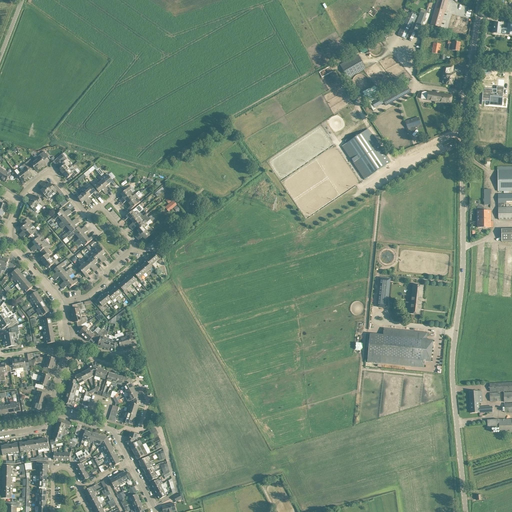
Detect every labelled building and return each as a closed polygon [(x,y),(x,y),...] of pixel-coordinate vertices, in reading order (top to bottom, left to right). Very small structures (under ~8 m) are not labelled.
[(438,0),(432,21),(429,20),(429,23),(431,24),(440,27),(447,0),(438,0)] [(418,18),(416,24),(422,26),(426,14),(427,12),(427,11),(422,9),(418,18)] [(408,12),(398,35),(406,39),(417,16),(408,12)] [(511,20),(508,20),(507,28),(501,27),(502,23),(494,22),(493,33),(501,34),(506,34),(511,35),(511,20)] [(436,32),(436,38),(447,40),(448,33),(436,32)] [(448,44),(449,44),(448,49),(451,49),(451,50),(459,51),(460,42),(453,41),(448,41),(448,44)] [(433,43),(432,52),(439,54),(441,44),(433,43)] [(347,78),(349,77),(366,68),(358,54),(340,65),(347,78)] [(442,78),(447,79),(446,84),(453,85),(453,80),(454,80),(455,73),(452,73),(453,66),(444,67),(442,78)] [(362,82),(357,83),(356,80),(355,81),(357,88),(362,86),(362,87),(369,86),(367,79),(361,80),(362,82)] [(381,97),(382,99),(386,106),(411,92),(407,84),(386,96),(385,94),(381,97)] [(483,85),(482,105),(482,101),(489,102),(489,105),(502,106),(503,93),(493,92),(493,89),(483,88),(484,85),(483,85)] [(452,96),(424,91),(422,92),(421,98),(427,99),(427,100),(451,104),(452,96)] [(379,98),(376,100),(372,103),(375,108),(383,103),(380,98),(379,98)] [(405,121),(407,128),(411,127),(419,124),(421,123),(419,117),(405,121)] [(368,129),(346,143),(369,177),(390,162),(368,129)] [(35,159),(41,167),(46,164),(41,158),(43,156),(46,159),(49,157),(44,151),(37,156),(36,155),(33,157),(35,159)] [(59,157),(55,160),(58,165),(63,161),(59,157)] [(30,159),(26,162),(31,168),(33,166),(37,171),(41,167),(35,159),(32,161),(30,159)] [(61,171),(63,174),(70,168),(68,166),(70,164),(67,159),(61,164),(63,166),(60,169),(62,170),(61,171)] [(21,170),(27,178),(32,175),(28,170),(31,168),(26,162),(19,167),(21,170)] [(70,168),(63,174),(65,177),(66,176),(68,178),(71,175),(73,178),(80,171),(78,169),(76,170),(74,169),(75,168),(73,166),(70,168)] [(0,168),(0,177),(6,182),(10,175),(0,168)] [(101,175),(108,185),(111,182),(112,184),(114,182),(107,173),(105,174),(104,175),(103,174),(104,174),(99,168),(96,170),(101,175)] [(17,169),(12,173),(17,179),(19,177),(23,182),(27,178),(21,170),(19,172),(17,169)] [(511,170),(503,170),(498,170),(498,191),(503,191),(503,193),(509,193),(509,191),(511,191),(511,170)] [(101,181),(99,183),(105,190),(107,188),(106,187),(108,185),(101,175),(99,177),(101,181)] [(94,181),(91,183),(99,192),(102,190),(103,191),(105,190),(99,183),(97,184),(94,181)] [(88,182),(83,186),(91,195),(94,193),(95,194),(97,192),(88,182)] [(46,184),(45,186),(52,194),(54,192),(55,194),(57,192),(59,195),(62,193),(55,185),(53,187),(50,183),(47,185),(46,184)] [(91,195),(83,186),(81,185),(80,186),(81,188),(83,189),(80,191),(80,192),(87,200),(89,199),(88,198),(91,195)] [(43,198),(44,200),(48,204),(51,202),(48,199),(50,198),(49,196),(52,194),(45,186),(43,187),(44,188),(41,191),(45,196),(43,198)] [(122,198),(124,200),(133,192),(130,190),(132,189),(130,186),(121,194),(123,197),(122,198)] [(162,188),(155,193),(158,197),(162,193),(165,191),(162,188)] [(87,200),(80,192),(78,194),(77,192),(74,194),(82,203),(85,201),(86,202),(87,200)] [(138,196),(140,194),(137,192),(134,195),(133,192),(124,200),(125,202),(127,201),(129,203),(138,196)] [(130,207),(132,209),(140,202),(138,199),(141,196),(140,194),(138,196),(129,203),(131,206),(130,207)] [(511,201),(511,194),(498,194),(498,219),(511,219),(511,206),(504,207),(504,203),(506,203),(506,201),(511,201)] [(34,197),(32,199),(40,209),(43,207),(45,205),(46,207),(49,205),(48,204),(44,200),(42,201),(38,196),(35,198),(34,197)] [(38,211),(40,209),(32,199),(30,200),(31,201),(28,204),(33,210),(31,212),(35,216),(37,214),(36,212),(38,211)] [(177,205),(173,201),(165,207),(169,212),(177,205)] [(129,217),(131,220),(143,210),(143,209),(141,207),(138,210),(136,208),(123,219),(125,221),(129,217)] [(143,210),(131,220),(133,223),(132,224),(134,225),(146,215),(148,214),(144,209),(143,209),(143,210)] [(58,213),(53,217),(55,220),(58,217),(60,219),(67,214),(65,212),(64,213),(62,210),(58,213)] [(490,211),(477,211),(477,228),(490,228),(490,211)] [(146,215),(134,225),(135,227),(136,227),(139,229),(150,219),(155,215),(153,213),(148,218),(146,215)] [(67,214),(60,219),(62,222),(59,224),(61,227),(70,219),(67,217),(68,216),(67,214)] [(25,225),(21,228),(23,231),(22,232),(24,234),(34,226),(28,219),(23,223),(25,225)] [(70,219),(61,227),(63,229),(66,226),(68,228),(75,223),(73,221),(72,222),(70,219)] [(139,229),(137,230),(139,233),(138,234),(140,236),(150,227),(148,225),(152,221),(150,219),(139,229)] [(75,223),(68,228),(70,231),(67,234),(69,236),(77,228),(75,226),(76,225),(75,223)] [(34,226),(24,234),(25,236),(26,235),(29,238),(30,237),(32,239),(39,233),(34,226)] [(77,228),(69,236),(70,235),(72,237),(75,234),(77,236),(84,231),(82,229),(81,230),(79,227),(77,228)] [(150,227),(140,236),(142,238),(143,237),(145,240),(154,232),(152,230),(150,227)] [(84,231),(77,236),(79,239),(76,242),(78,244),(87,236),(84,234),(85,233),(84,231)] [(39,233),(32,239),(34,241),(32,242),(35,245),(34,246),(35,248),(45,240),(39,233)] [(87,236),(78,244),(80,246),(83,243),(85,246),(92,240),(90,238),(89,239),(87,236)] [(45,240),(35,248),(37,250),(38,249),(40,252),(41,251),(43,253),(48,249),(47,249),(50,246),(45,240)] [(98,244),(96,246),(99,249),(96,251),(102,258),(104,256),(103,255),(105,253),(98,244)] [(51,254),(48,249),(43,253),(44,256),(41,258),(43,260),(42,261),(44,264),(51,258),(49,256),(51,254)] [(100,259),(102,258),(96,251),(94,253),(91,250),(89,252),(90,253),(96,261),(99,258),(100,259)] [(151,253),(149,255),(155,263),(157,261),(160,263),(162,262),(159,259),(161,258),(160,255),(158,252),(155,254),(154,253),(152,255),(151,253)] [(88,261),(94,267),(96,265),(95,264),(98,262),(96,261),(90,253),(88,255),(91,259),(88,261)] [(148,258),(146,260),(152,268),(153,269),(155,267),(153,265),(155,263),(149,255),(146,257),(148,258)] [(51,258),(44,264),(47,267),(48,266),(49,268),(52,265),(54,267),(59,263),(53,256),(51,258)] [(4,257),(0,268),(0,274),(1,275),(3,268),(6,268),(9,259),(4,257)] [(83,259),(81,261),(88,270),(91,268),(92,269),(94,267),(88,261),(86,263),(83,259)] [(145,264),(143,265),(150,274),(152,273),(150,270),(152,268),(146,260),(143,262),(145,264)] [(81,266),(79,268),(84,275),(86,273),(86,272),(88,270),(81,261),(79,263),(81,266)] [(63,262),(54,270),(57,272),(56,273),(57,275),(64,270),(62,267),(65,265),(63,262)] [(139,265),(137,267),(143,275),(146,273),(150,278),(152,276),(150,274),(143,265),(141,267),(139,265)] [(143,275),(137,267),(135,269),(136,271),(134,273),(141,282),(143,280),(141,277),(143,275)] [(17,269),(13,272),(11,274),(13,276),(12,278),(13,280),(21,273),(17,269)] [(64,270),(57,275),(59,277),(60,276),(62,279),(71,272),(69,270),(66,272),(64,270)] [(71,272),(62,279),(64,282),(63,283),(65,285),(71,279),(69,277),(73,274),(71,272)] [(21,273),(13,280),(15,282),(17,281),(19,283),(25,278),(21,273)] [(128,275),(126,277),(132,284),(135,282),(137,285),(139,284),(132,275),(130,276),(128,275)] [(132,284),(126,277),(124,278),(125,280),(123,282),(133,293),(133,294),(135,292),(130,286),(132,284)] [(25,278),(19,283),(21,285),(19,287),(21,289),(29,282),(25,278)] [(379,293),(378,308),(387,309),(390,279),(381,278),(379,293)] [(71,279),(65,285),(67,286),(68,286),(70,288),(79,281),(77,279),(73,281),(71,279)] [(29,282),(21,289),(23,291),(24,290),(27,292),(33,287),(29,282)] [(133,293),(123,282),(121,283),(120,282),(118,284),(124,291),(126,289),(130,293),(131,295),(133,293)] [(411,313),(415,314),(420,314),(423,286),(413,285),(411,304),(412,304),(411,313)] [(121,301),(122,300),(119,296),(122,293),(119,289),(115,286),(113,288),(114,289),(112,291),(121,301)] [(30,300),(31,302),(40,296),(36,291),(32,294),(30,296),(32,299),(30,300)] [(121,301),(112,291),(110,293),(109,291),(106,293),(115,304),(115,303),(113,301),(115,298),(119,303),(121,301)] [(103,293),(101,295),(107,303),(110,301),(113,305),(115,304),(106,293),(104,295),(103,293)] [(100,304),(97,306),(101,310),(102,312),(107,308),(104,305),(107,303),(101,295),(98,297),(100,299),(98,300),(100,304)] [(40,296),(31,302),(33,304),(35,303),(36,306),(43,301),(40,296)] [(43,301),(36,306),(38,308),(36,310),(38,312),(46,306),(43,301)] [(71,310),(73,316),(81,314),(80,310),(84,309),(84,307),(83,303),(77,304),(78,308),(71,310)] [(46,306),(38,312),(39,314),(41,313),(43,316),(50,311),(46,306)] [(11,311),(10,312),(7,307),(3,310),(4,309),(5,312),(0,315),(0,322),(8,318),(11,316),(11,315),(13,314),(11,311)] [(81,314),(73,316),(74,322),(81,321),(82,325),(86,322),(87,321),(86,317),(82,318),(81,314)] [(18,325),(17,323),(17,322),(14,318),(10,320),(8,318),(0,322),(0,323),(3,328),(2,329),(9,325),(10,327),(11,327),(11,328),(18,326),(18,325)] [(86,322),(82,325),(81,325),(84,328),(79,333),(84,337),(90,330),(87,328),(89,326),(86,322)] [(4,335),(5,341),(17,339),(16,335),(17,335),(18,335),(18,334),(19,334),(19,333),(19,332),(18,326),(11,328),(9,329),(9,330),(11,329),(12,333),(4,334),(4,335)] [(383,335),(379,335),(370,334),(367,362),(424,368),(424,361),(431,362),(433,340),(427,339),(427,333),(384,328),(383,335)] [(90,330),(84,337),(89,341),(93,336),(96,338),(95,341),(96,339),(98,334),(95,331),(93,333),(90,330)] [(127,336),(124,337),(126,346),(132,345),(130,339),(133,338),(134,341),(131,331),(126,333),(127,336)] [(98,334),(96,339),(100,340),(98,345),(103,347),(107,335),(99,332),(98,334)] [(120,346),(121,348),(126,346),(124,337),(122,332),(115,334),(115,337),(115,344),(115,347),(120,346)] [(103,347),(109,349),(110,347),(111,347),(112,346),(115,347),(115,344),(115,337),(107,335),(103,347)] [(17,339),(5,341),(6,347),(18,345),(17,339)] [(38,358),(36,358),(55,364),(57,359),(47,356),(46,359),(39,357),(38,358)] [(10,367),(11,371),(11,373),(17,372),(17,374),(20,373),(20,372),(18,358),(15,359),(15,360),(12,360),(13,366),(10,367)] [(22,358),(18,358),(20,372),(24,371),(30,370),(29,364),(26,364),(25,358),(22,359),(22,358)] [(55,364),(36,358),(35,358),(35,361),(35,362),(39,363),(39,362),(45,364),(44,367),(53,370),(55,364)] [(89,368),(89,369),(92,373),(93,376),(94,378),(95,376),(96,373),(98,368),(98,367),(93,365),(89,368)] [(89,369),(85,371),(89,379),(93,376),(92,373),(89,369)] [(85,371),(80,374),(84,381),(89,379),(85,371)] [(34,374),(33,376),(50,382),(52,376),(42,373),(41,376),(34,374)] [(80,374),(75,376),(78,381),(79,384),(84,381),(80,374)] [(117,384),(119,376),(114,374),(112,382),(111,385),(116,386),(117,384)] [(70,377),(69,382),(70,383),(76,384),(76,382),(78,381),(75,376),(75,375),(70,377)] [(124,378),(125,376),(122,375),(121,377),(119,376),(117,384),(122,386),(123,382),(124,378)] [(50,382),(33,376),(32,379),(39,381),(38,384),(43,386),(48,387),(50,382)] [(123,382),(126,385),(131,383),(132,382),(130,378),(125,376),(124,378),(123,382)] [(511,382),(489,384),(490,392),(511,390),(511,382)] [(70,383),(68,388),(79,391),(81,386),(78,385),(76,384),(70,383)] [(126,385),(121,388),(124,393),(126,392),(133,388),(131,383),(126,385)] [(79,391),(68,388),(67,393),(77,396),(79,391)] [(133,388),(126,392),(128,396),(136,392),(133,388)] [(38,394),(37,397),(44,399),(46,394),(37,391),(36,393),(38,394)] [(481,391),(474,391),(469,392),(470,413),(492,412),(492,406),(479,407),(479,402),(482,402),(481,391)] [(511,391),(503,392),(504,402),(511,401),(511,391)] [(136,392),(128,396),(131,401),(133,400),(134,399),(138,397),(136,392)] [(500,392),(489,393),(490,401),(500,401),(500,392)] [(76,401),(77,396),(67,393),(65,398),(73,400),(76,401)] [(142,401),(139,396),(138,397),(134,399),(133,400),(134,401),(133,403),(134,403),(134,404),(139,405),(140,406),(142,401)] [(34,400),(33,402),(43,405),(44,399),(37,397),(36,400),(34,399),(34,400)] [(73,400),(65,398),(64,403),(68,404),(67,406),(74,408),(75,404),(72,404),(73,400)] [(43,405),(33,402),(32,405),(34,405),(33,408),(37,410),(40,411),(41,411),(43,405)] [(136,415),(137,410),(129,408),(127,407),(126,412),(136,415)] [(134,420),(136,415),(126,412),(124,417),(134,420)] [(133,425),(134,420),(124,417),(122,424),(125,425),(125,423),(133,425)] [(511,418),(487,420),(488,428),(499,427),(499,432),(511,431),(511,418)] [(58,422),(56,427),(64,429),(65,427),(70,428),(71,423),(61,420),(60,423),(58,422)] [(56,427),(55,432),(65,435),(66,436),(68,430),(64,429),(56,427)] [(85,430),(83,439),(81,442),(84,443),(85,441),(88,442),(91,433),(88,432),(88,431),(85,430)] [(57,444),(58,439),(61,440),(62,436),(65,437),(65,435),(55,432),(53,437),(54,438),(53,440),(50,441),(51,445),(56,444),(57,444)] [(91,433),(88,442),(91,443),(92,442),(94,442),(96,434),(93,433),(93,434),(91,433)] [(96,434),(94,442),(96,443),(95,444),(99,445),(100,442),(103,443),(107,437),(102,435),(101,436),(99,436),(99,435),(96,434)] [(107,437),(103,443),(104,445),(101,447),(102,450),(104,450),(105,451),(113,447),(111,444),(110,445),(109,443),(110,442),(107,437)] [(134,439),(129,437),(128,437),(126,442),(129,446),(130,446),(134,443),(134,439)] [(134,443),(130,446),(132,450),(143,445),(140,440),(134,443)] [(143,445),(132,450),(135,455),(145,449),(143,445)] [(113,447),(105,451),(106,453),(104,454),(106,457),(114,453),(113,450),(114,450),(113,447)] [(145,449),(135,455),(137,460),(148,454),(145,449)] [(114,453),(106,457),(108,460),(109,460),(110,461),(118,457),(116,454),(116,455),(114,453)] [(111,463),(110,464),(111,467),(120,463),(119,460),(118,457),(110,461),(111,463)] [(147,457),(139,461),(140,463),(140,464),(141,466),(150,462),(150,461),(153,460),(151,458),(149,459),(147,457)] [(49,468),(47,468),(47,464),(46,464),(46,462),(37,462),(37,465),(39,465),(39,470),(49,470),(49,468)] [(150,462),(141,466),(143,469),(144,471),(153,467),(150,462)] [(81,463),(75,466),(78,471),(84,468),(81,463)] [(153,467),(144,471),(146,473),(145,474),(146,477),(156,472),(153,467)] [(84,468),(78,471),(80,476),(87,473),(84,468)] [(123,473),(120,474),(125,483),(130,480),(133,479),(129,473),(127,474),(126,472),(123,473)] [(156,472),(146,477),(148,479),(149,479),(150,481),(154,479),(158,477),(156,472)] [(87,473),(80,476),(83,481),(89,477),(87,473)] [(118,476),(116,477),(120,486),(125,483),(120,474),(117,475),(118,476)] [(110,479),(114,487),(115,489),(120,486),(116,477),(113,479),(113,478),(110,479)] [(158,479),(151,483),(154,489),(164,483),(161,479),(159,481),(158,479)] [(166,489),(164,483),(154,489),(157,494),(166,489)] [(97,491),(94,486),(84,491),(87,496),(94,492),(94,493),(97,491)] [(130,492),(125,495),(126,498),(137,492),(136,489),(130,492)] [(166,489),(157,494),(159,499),(164,497),(166,496),(165,493),(168,491),(166,489)] [(94,492),(87,496),(90,501),(97,498),(94,493),(94,492)] [(183,498),(182,493),(180,494),(174,497),(176,502),(181,499),(183,498)] [(130,497),(132,503),(139,500),(137,494),(130,497)] [(97,498),(90,501),(93,507),(100,503),(103,502),(100,496),(97,498)] [(139,500),(132,503),(131,503),(132,507),(133,507),(134,507),(135,508),(142,505),(139,500)] [(7,511),(17,511),(20,511),(20,508),(20,503),(14,502),(12,502),(11,502),(11,505),(7,505),(7,511)] [(100,503),(93,507),(95,511),(103,508),(100,503)] [(174,503),(167,505),(162,506),(163,511),(172,511),(176,511),(174,503)]
